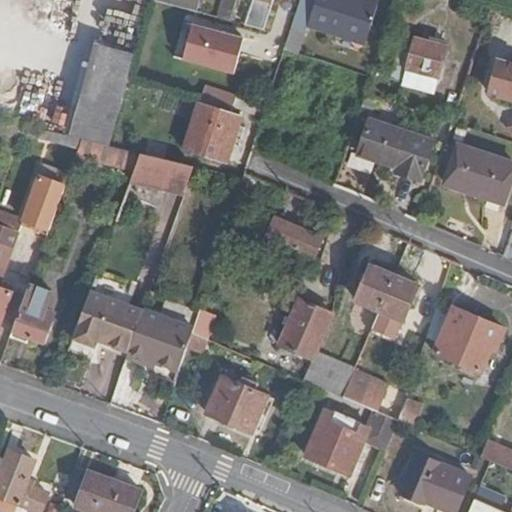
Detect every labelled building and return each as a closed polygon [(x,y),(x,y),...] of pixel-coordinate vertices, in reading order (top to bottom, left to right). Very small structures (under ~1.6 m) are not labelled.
[(151,0),(193,11),(195,0),(151,0)] [(237,0),(225,0),(219,18),(231,21),(237,0)] [(372,0),(301,0),(293,27),(302,30),(304,25),(364,46),(378,2),(372,0)] [(184,18),(174,55),(232,72),(243,34),(184,18)] [(433,90),(447,45),(417,37),(416,40),(400,36),(391,61),(408,67),(406,72),(410,75),(408,83),(433,90)] [(72,132),(109,141),(132,57),(94,47),(72,132)] [(511,63),(499,60),(489,93),(511,99),(511,63)] [(184,153),(225,167),(242,120),(232,116),(238,100),(205,90),(184,153)] [(369,116),(376,97),(366,93),(359,113),(369,116)] [(0,144),(13,148),(21,124),(0,118),(0,144)] [(419,183),(432,142),(370,121),(358,157),(397,171),(397,175),(419,183)] [(504,201),(511,178),(511,159),(457,142),(444,181),(504,201)] [(185,197),(195,168),(142,155),(132,182),(185,197)] [(281,189),(245,173),(242,180),(241,186),(276,201),(281,189)] [(49,232),(65,187),(41,179),(25,222),(49,232)] [(8,215),(0,211),(0,243),(14,248),(19,234),(4,228),(8,215)] [(316,258),(324,240),(278,220),(270,238),(316,258)] [(502,257),(511,261),(511,241),(508,240),(502,257)] [(14,248),(0,243),(0,322),(11,293),(0,288),(0,281),(2,282),(14,248)] [(359,301),(380,312),(395,275),(373,266),(359,301)] [(395,275),(380,312),(404,322),(420,285),(395,275)] [(53,294),(30,285),(10,339),(27,345),(29,340),(45,346),(53,324),(51,313),(47,309),(53,294)] [(129,353),(144,310),(92,291),(74,339),(104,350),(106,344),(129,353)] [(312,359),(333,313),(301,299),(281,345),(312,359)] [(453,309),(439,303),(428,338),(436,343),(434,352),(482,372),(492,348),(497,349),(506,329),(455,307),(453,309)] [(213,314),(201,308),(193,329),(192,333),(205,339),(213,314)] [(193,329),(144,310),(129,353),(127,357),(179,373),(188,347),(192,333),(193,329)] [(201,352),(205,339),(192,333),(188,347),(201,352)] [(131,403),(135,363),(122,362),(118,402),(131,403)] [(355,372),(343,398),(377,413),(400,423),(408,398),(409,396),(355,372)] [(253,433),(269,398),(224,378),(208,413),(253,433)] [(408,398),(400,423),(412,428),(420,402),(408,398)] [(350,475),(365,442),(370,429),(327,411),(306,457),(350,475)] [(365,442),(388,451),(400,423),(377,413),(370,429),(365,442)] [(481,458),(491,463),(511,470),(511,453),(487,442),(481,458)] [(427,511),(456,511),(475,473),(419,450),(397,501),(422,511),(422,510),(427,511)] [(9,461),(0,458),(0,508),(9,511),(31,511),(33,509),(40,511),(48,495),(28,487),(39,464),(13,455),(9,461)] [(133,511),(142,492),(77,468),(64,502),(90,511),(133,511)] [(500,511),(475,502),(470,511),(500,511)]
